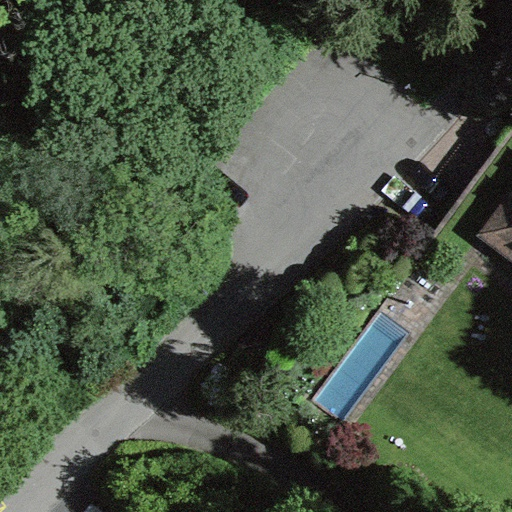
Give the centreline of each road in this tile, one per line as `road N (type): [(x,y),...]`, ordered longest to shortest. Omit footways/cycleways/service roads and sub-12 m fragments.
road 1 (residential): [(12,511),(305,250)]
road 2 (residential): [(411,138),(330,67),(234,157),(305,250)]
road 3 (residential): [(411,138),(323,234)]
